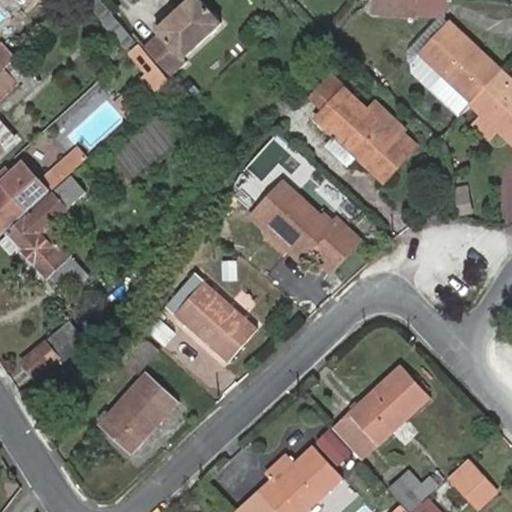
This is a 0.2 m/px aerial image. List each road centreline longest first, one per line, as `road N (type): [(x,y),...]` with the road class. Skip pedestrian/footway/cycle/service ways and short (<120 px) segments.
road 1 (residential): [(464,357),(382,289),(132,511)]
road 2 (residential): [(0,397),(74,511)]
